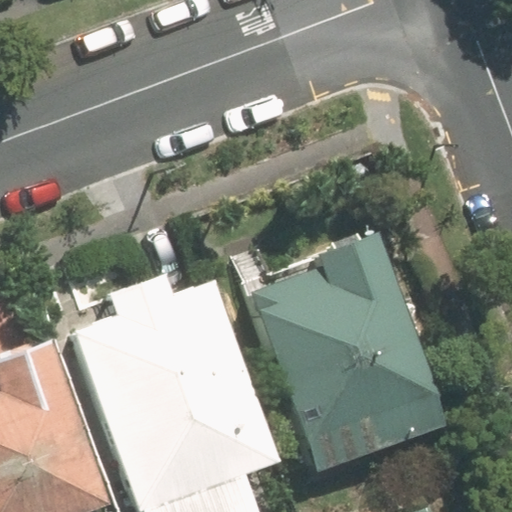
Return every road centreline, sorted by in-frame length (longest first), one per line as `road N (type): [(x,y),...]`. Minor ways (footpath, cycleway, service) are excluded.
road 1 (residential): [(385,0),(0,142)]
road 2 (tertiary): [(511,113),(470,0)]
